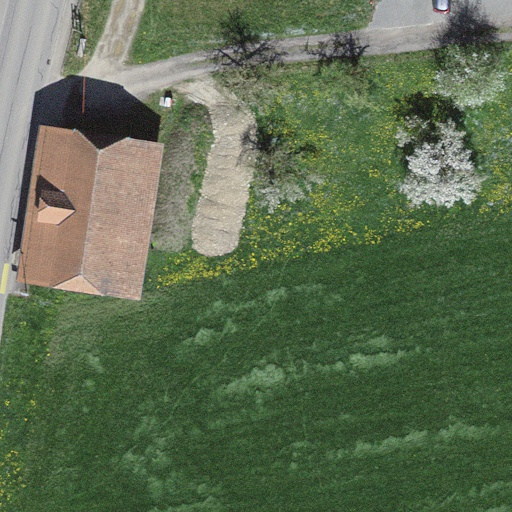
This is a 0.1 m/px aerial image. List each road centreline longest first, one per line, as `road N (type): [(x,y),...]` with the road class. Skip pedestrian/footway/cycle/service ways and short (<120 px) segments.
road 1 (track): [(511,31),(185,67),(13,112)]
road 2 (tertiary): [(0,176),(40,0)]
